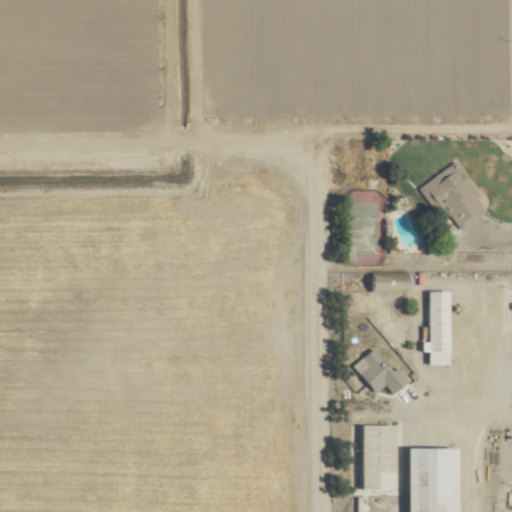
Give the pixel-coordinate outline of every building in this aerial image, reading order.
[(362,173),(380,173),(381,144),(363,143),(362,173)] [(456,229),(480,211),(470,197),(475,194),(452,161),(414,187),(423,201),(432,195),(456,229)] [(421,290),(420,340),(415,340),(415,350),(421,351),(421,363),(442,363),(442,290),(421,290)] [(391,366),(389,368),(366,346),(346,367),(371,391),(379,384),(388,392),(403,377),(391,366)] [(386,424),(352,423),(351,487),(385,488),(386,424)]
